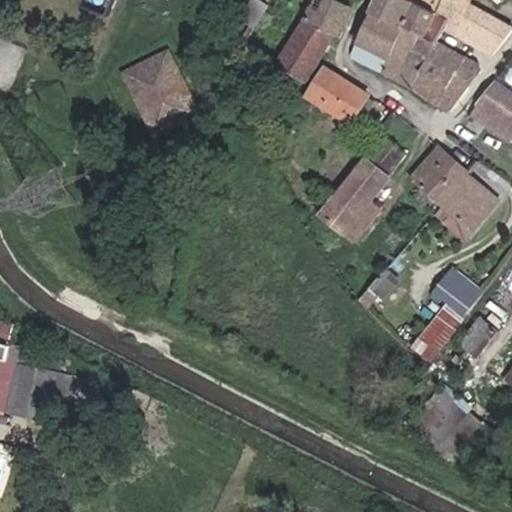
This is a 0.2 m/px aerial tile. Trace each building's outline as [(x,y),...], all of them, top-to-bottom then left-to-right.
[(83,0),(113,12),(118,0),(83,0)] [(254,28),(268,6),(258,0),(256,0),(244,20),(254,28)] [(314,0),(304,21),(335,35),(340,38),(353,10),(330,0),(314,0)] [(437,14),(409,0),(376,0),(371,11),(404,27),(420,35),(437,44),(438,40),(445,27),(449,20),(437,14)] [(443,0),(409,0),(437,14),(443,0)] [(495,54),(511,31),(511,28),(495,19),(491,27),(464,13),(468,4),(469,0),(443,0),(437,14),(449,20),(445,27),(495,54)] [(491,27),(495,19),(468,4),(464,13),(491,27)] [(371,11),(357,44),(387,59),(404,27),(371,11)] [(307,81),(318,64),(335,35),(304,21),(277,62),(283,66),(307,81)] [(387,59),(381,72),(409,87),(436,106),(448,88),(406,67),(420,35),(404,27),(387,59)] [(448,88),(436,106),(447,114),(486,65),(438,40),(437,44),(420,35),(406,67),(448,88)] [(387,59),(357,44),(350,58),(381,72),(387,59)] [(121,73),(156,141),(205,116),(170,48),(121,73)] [(299,93),(307,81),(283,66),(276,78),(299,93)] [(511,86),(511,66),(502,79),(511,86)] [(324,68),(311,89),(307,97),(351,124),(352,123),(368,96),(324,68)] [(511,94),(495,83),(474,110),(511,137),(511,94)] [(361,128),(377,102),(368,96),(352,123),(361,128)] [(334,199),(332,198),(320,213),(346,235),(393,177),(390,173),(406,156),(384,137),(334,199)] [(444,204),(475,232),(501,200),(439,147),(412,177),(444,204)] [(444,204),(435,214),(467,241),(475,232),(444,204)] [(484,293),(453,269),(418,315),(431,326),(414,348),(431,361),(484,293)] [(0,317),(0,337),(8,339),(12,320),(0,317)] [(478,356),(497,331),(481,319),(462,344),(478,356)] [(78,377),(0,359),(0,407),(69,422),(78,377)] [(412,425),(443,451),(472,418),(442,390),(430,404),(427,401),(417,414),(419,417),(412,425)]
